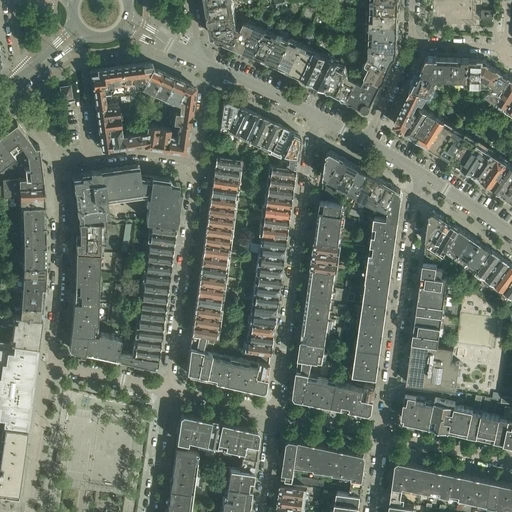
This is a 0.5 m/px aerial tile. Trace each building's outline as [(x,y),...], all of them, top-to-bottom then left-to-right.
[(232,0),(228,0),(207,3),(209,14),(234,10),(232,0)] [(281,12),(285,2),(279,0),(277,0),(274,9),(281,12)] [(399,2),(371,1),(370,13),(399,14),(399,2)] [(482,9),(481,19),(493,19),(494,10),(482,9)] [(234,10),(209,14),(211,25),(236,21),(234,10)] [(399,14),(370,13),(369,26),(398,27),(399,14)] [(244,20),(241,27),(233,44),(244,49),(255,25),(244,20)] [(236,21),(211,25),(213,35),(233,44),(241,27),(236,25),(236,21)] [(255,25),(244,49),(255,53),(266,30),(255,25)] [(398,27),(369,26),(369,37),(398,39),(398,27)] [(266,30),(255,53),(260,55),(267,59),(278,36),(266,30)] [(307,35),(306,37),(310,39),(313,34),(306,30),(304,34),(307,35)] [(278,36),(267,59),(273,62),(279,64),(290,42),(278,36)] [(398,39),(369,37),(368,50),(396,52),(397,49),(398,39)] [(290,42),(279,64),(285,67),(291,70),(303,45),(291,39),(290,42)] [(303,45),(291,70),(295,72),(303,76),(315,51),(303,45)] [(396,52),(368,50),(368,55),(367,58),(388,68),(396,52)] [(315,51),(303,76),(314,81),(327,57),(328,54),(323,52),(322,54),(315,51)] [(439,57),(427,56),(420,72),(434,80),(435,79),(436,75),(439,76),(439,57)] [(327,57),(314,81),(326,87),(338,63),(339,60),(334,58),(333,60),(327,57)] [(455,58),(439,57),(439,76),(439,78),(454,79),(455,58)] [(388,68),(367,58),(365,63),(367,66),(369,67),(365,76),(365,78),(369,80),(380,85),(388,68)] [(470,58),(455,58),(454,79),(469,79),(470,58)] [(470,58),(469,79),(469,83),(482,84),(483,59),(470,58)] [(487,59),(483,59),(482,84),(493,84),(501,71),(487,62),(487,59)] [(142,91),(142,89),(152,67),(153,64),(153,63),(152,62),(151,62),(150,62),(136,64),(136,68),(138,82),(136,82),(137,91),(142,91)] [(338,63),(326,87),(336,92),(347,72),(345,66),(338,63)] [(138,82),(136,68),(136,64),(122,65),(122,70),(125,92),(137,91),(136,82),(138,82)] [(125,92),(122,70),(122,65),(107,67),(109,85),(111,85),(113,94),(125,92)] [(91,84),(93,84),(94,86),(104,85),(105,95),(113,94),(111,85),(109,85),(107,67),(90,70),(91,84)] [(152,99),(164,72),(152,67),(142,89),(152,94),(150,98),(152,99)] [(511,79),(511,77),(501,71),(493,84),(486,95),(498,102),(511,79)] [(165,100),(175,77),(164,72),(152,99),(155,100),(156,96),(165,100)] [(347,72),(336,92),(340,94),(347,98),(356,81),(349,77),(347,72)] [(420,72),(413,86),(428,93),(431,94),(434,88),(433,87),(436,81),(435,79),(434,80),(420,72)] [(186,82),(175,77),(165,100),(176,105),(186,82)] [(356,81),(347,98),(358,103),(369,80),(365,78),(362,83),(356,81)] [(511,98),(511,79),(498,102),(502,105),(503,102),(508,105),(511,98)] [(369,80),(358,103),(366,108),(369,107),(380,85),(369,80)] [(193,85),(186,82),(176,105),(180,107),(179,110),(192,111),(195,88),(193,85)] [(104,85),(94,86),(97,108),(107,106),(105,95),(104,85)] [(70,86),(64,87),(61,88),(62,98),(71,97),(70,86)] [(413,86),(403,107),(409,110),(411,107),(414,109),(419,100),(423,101),(428,93),(413,86)] [(226,100),(223,102),(219,129),(227,131),(239,105),(226,100)] [(107,106),(97,108),(98,119),(119,116),(118,105),(107,106)] [(250,110),(239,105),(227,131),(238,136),(250,110)] [(417,110),(405,130),(409,132),(414,135),(429,111),(420,105),(417,110)] [(403,107),(396,121),(397,125),(405,130),(417,110),(414,109),(411,107),(409,110),(403,107)] [(190,124),(192,111),(179,110),(175,110),(170,109),(169,117),(173,119),(173,122),(178,122),(190,124)] [(260,115),(250,110),(238,136),(248,141),(260,115)] [(429,111),(414,135),(417,137),(422,140),(437,115),(429,111)] [(271,120),(260,115),(248,141),(259,145),(271,120)] [(437,115),(422,140),(430,145),(444,122),(445,120),(437,115)] [(119,116),(98,119),(100,129),(110,128),(121,127),(119,116)] [(281,125),(271,120),(259,145),(269,150),(281,125)] [(41,162),(39,144),(35,145),(16,121),(8,127),(24,148),(27,153),(29,168),(25,168),(26,178),(43,177),(41,162)] [(190,124),(178,122),(176,136),(177,136),(177,140),(187,141),(190,124)] [(444,122),(430,145),(440,151),(454,128),(444,122)] [(291,130),(281,125),(269,150),(279,155),(281,152),(291,130)] [(147,126),(146,132),(145,142),(145,145),(155,147),(158,127),(147,126)] [(0,165),(24,148),(8,127),(0,133),(0,165)] [(121,127),(110,128),(112,147),(129,145),(128,134),(122,135),(121,127)] [(170,129),(158,127),(155,147),(168,149),(170,135),(170,129)] [(110,128),(100,129),(102,148),(112,147),(110,128)] [(454,128),(440,151),(451,158),(466,135),(454,128)] [(298,133),(291,130),(281,152),(287,154),(288,154),(297,155),(299,135),(298,133)] [(146,132),(128,134),(129,145),(145,142),(146,132)] [(464,165),(479,142),(477,141),(482,135),(477,132),(473,138),(466,134),(466,135),(451,158),(464,165)] [(187,141),(177,140),(177,136),(176,136),(170,135),(168,149),(183,151),(186,148),(187,141)] [(479,142),(464,165),(473,172),(489,148),(479,142)] [(227,149),(216,148),(216,155),(226,156),(227,149)] [(489,148),(473,172),(484,178),(499,155),(489,148)] [(340,155),(331,150),(327,152),(324,176),(330,179),(340,155)] [(295,167),(297,155),(288,154),(287,154),(286,159),(283,159),(282,163),(282,165),(295,167)] [(226,156),(216,155),(214,165),(238,168),(240,158),(226,156)] [(350,160),(340,155),(330,179),(339,183),(350,160)] [(499,155),(484,178),(494,185),(510,162),(499,155)] [(359,166),(350,160),(339,183),(338,185),(348,189),(359,166)] [(511,163),(510,162),(494,185),(498,188),(504,192),(511,180),(511,163)] [(90,170),(90,171),(91,174),(82,175),(82,178),(73,179),(74,185),(73,185),(74,189),(75,189),(77,205),(76,206),(77,212),(78,213),(79,219),(109,214),(107,196),(142,192),(149,193),(147,211),(146,219),(146,220),(150,221),(176,224),(181,191),(178,190),(179,184),(170,183),(170,180),(161,179),(162,177),(149,175),(148,177),(141,176),(139,164),(95,170),(94,169),(90,170)] [(295,167),(282,165),(272,164),(271,174),(294,177),(295,167)] [(238,168),(214,165),(213,174),(237,177),(238,168)] [(368,171),(359,166),(348,189),(348,190),(358,195),(368,171)] [(377,176),(368,171),(358,195),(357,196),(367,201),(377,176)] [(237,177),(213,174),(212,184),(236,187),(237,177)] [(294,177),(271,174),(270,183),(292,186),(294,177)] [(387,182),(377,176),(367,201),(377,205),(377,204),(387,182)] [(43,177),(26,178),(19,178),(3,179),(3,189),(43,186),(43,177)] [(396,187),(387,182),(377,204),(386,208),(388,204),(396,187)] [(292,186),(270,183),(268,183),(267,193),(291,197),(292,186)] [(236,187),(212,184),(210,194),(234,197),(236,187)] [(43,186),(3,189),(4,198),(20,197),(44,196),(43,186)] [(322,193),(321,197),(332,199),(336,190),(326,186),(324,194),(322,193)] [(401,190),(396,187),(388,204),(401,205),(403,193),(401,190)] [(291,197),(267,193),(265,203),(290,207),(291,197)] [(234,197),(210,194),(209,203),(233,206),(234,197)] [(44,196),(20,197),(21,207),(23,207),(44,205),(44,196)] [(342,212),(343,203),(321,200),(320,209),(342,212)] [(233,206),(209,203),(208,213),(232,216),(233,206)] [(290,207),(265,203),(264,213),(288,216),(290,207)] [(401,205),(388,204),(386,208),(388,209),(387,217),(399,218),(401,205)] [(46,225),(45,215),(44,205),(23,207),(23,227),(24,237),(46,236),(46,225)] [(340,241),(342,223),(344,213),(342,212),(320,209),(316,237),(340,241)] [(434,210),(430,212),(427,238),(430,239),(444,217),(434,210)] [(252,222),(253,212),(248,211),(247,217),(245,216),(244,219),(247,219),(246,226),(250,226),(251,222),(252,222)] [(232,216),(208,213),(206,223),(230,226),(232,216)] [(288,216),(264,213),(263,223),(287,226),(288,216)] [(399,218),(387,217),(375,215),(370,252),(394,255),(399,218)] [(436,248),(452,222),(444,217),(430,239),(428,243),(436,248)] [(87,221),(79,221),(79,235),(76,235),(76,249),(76,251),(100,252),(100,231),(107,231),(107,221),(88,221),(88,219),(87,220),(87,221)] [(176,224),(150,221),(149,231),(175,235),(176,224)] [(460,227),(452,222),(436,248),(444,253),(444,254),(445,252),(460,227)] [(230,226),(206,223),(205,233),(229,236),(230,226)] [(287,226),(263,223),(261,233),(286,236),(287,226)] [(126,224),(122,251),(127,252),(131,224),(126,224)] [(471,235),(460,227),(445,252),(455,259),(471,235)] [(175,235),(149,231),(147,241),(150,241),(174,244),(175,235)] [(229,236),(205,233),(204,242),(228,245),(229,236)] [(286,236),(261,233),(260,243),(284,246),(286,236)] [(481,242),(471,235),(455,259),(465,266),(481,242)] [(46,266),(46,246),(46,236),(24,237),(24,246),(24,267),(46,266)] [(340,241),(316,237),(314,248),(341,251),(342,241),(340,241)] [(244,238),(243,251),(248,252),(249,242),(251,242),(251,238),(244,238)] [(427,238),(423,262),(438,264),(440,265),(444,253),(436,248),(428,243),(430,239),(427,238)] [(174,244),(150,241),(148,250),(172,254),(174,244)] [(228,245),(204,242),(202,252),(228,256),(230,246),(228,245)] [(492,249),(481,242),(465,266),(475,273),(492,249)] [(284,246),(260,243),(259,253),(283,256),(284,246)] [(341,251),(314,248),(313,257),(339,260),(341,251)] [(501,256),(492,249),(475,273),(484,279),(501,256)] [(172,254),(148,250),(147,260),(171,263),(172,254)] [(99,283),(99,260),(100,252),(76,251),(76,261),(75,282),(99,283)] [(228,256),(202,252),(201,262),(227,266),(228,256)] [(394,255),(370,252),(367,270),(392,273),(394,255)] [(114,273),(120,273),(123,253),(117,253),(114,273)] [(283,256),(259,253),(257,262),(282,265),(283,256)] [(510,262),(501,256),(484,279),(493,286),(510,262)] [(131,257),(125,257),(123,277),(129,277),(131,257)] [(339,260),(313,257),(312,266),(336,270),(338,270),(339,260)] [(171,263),(147,260),(144,259),(143,269),(170,273),(171,263)] [(227,266),(201,262),(200,272),(226,276),(227,266)] [(282,265),(257,262),(256,272),(280,275),(282,265)] [(438,264),(423,262),(419,293),(445,296),(448,276),(442,276),(443,268),(437,267),(438,264)] [(511,278),(511,263),(510,262),(493,286),(502,292),(511,278)] [(46,266),(24,267),(23,276),(45,276),(46,266)] [(336,270),(312,266),(309,284),(333,288),(336,270)] [(170,273),(143,269),(142,279),(144,280),(168,283),(170,273)] [(388,301),(390,283),(392,273),(367,270),(367,273),(358,272),(358,273),(355,272),(354,278),(360,279),(360,277),(366,278),(366,279),(367,279),(365,289),(363,289),(356,288),(355,293),(355,298),(364,299),(364,297),(388,301)] [(226,276),(200,272),(198,282),(224,286),(226,276)] [(280,275),(256,272),(255,281),(279,285),(280,275)] [(45,276),(23,276),(23,286),(44,286),(45,276)] [(511,278),(502,292),(511,299),(511,298),(511,278)] [(168,283),(144,280),(143,289),(167,293),(168,283)] [(279,285),(255,281),(254,291),(278,295),(279,285)] [(99,283),(75,282),(74,302),(98,303),(99,283)] [(224,286),(198,282),(197,292),(223,296),(224,286)] [(116,284),(114,296),(126,297),(128,285),(116,284)] [(327,333),(331,306),(333,288),(309,284),(303,330),(327,333)] [(44,286),(23,286),(22,296),(44,297),(44,286)] [(167,293),(143,289),(142,299),(166,302),(167,293)] [(278,295),(254,291),(252,301),(276,304),(278,295)] [(223,296),(197,292),(196,303),(222,306),(223,296)] [(445,296),(419,293),(415,321),(441,324),(445,296)] [(44,297),(22,296),(21,306),(43,307),(44,297)] [(384,329),(386,311),(388,301),(364,297),(364,299),(360,326),(384,329)] [(166,302),(142,299),(139,298),(138,306),(141,307),(165,310),(166,302)] [(276,304),(252,301),(251,310),(275,314),(276,304)] [(98,303),(74,302),(72,322),(71,333),(88,334),(88,332),(97,333),(98,303)] [(222,306),(196,303),(194,312),(220,316),(222,306)] [(346,317),(347,305),(338,304),(338,308),(343,309),(342,317),(346,317)] [(43,307),(21,306),(20,316),(42,319),(42,317),(43,307)] [(124,308),(113,306),(110,322),(122,323),(124,308)] [(165,310),(141,307),(139,316),(163,320),(165,310)] [(275,314),(251,310),(250,320),(274,323),(275,314)] [(220,316),(194,312),(193,322),(219,326),(220,316)] [(42,319),(20,316),(15,315),(15,316),(17,316),(17,321),(14,321),(12,337),(14,338),(14,342),(11,342),(11,343),(38,347),(42,319)] [(163,320),(139,316),(138,326),(162,329),(163,320)] [(274,323),(250,320),(248,330),(273,333),(274,323)] [(439,343),(440,333),(441,324),(415,321),(413,340),(439,343)] [(219,326),(193,322),(192,332),(205,334),(218,336),(219,326)] [(162,329),(138,326),(137,336),(161,339),(162,329)] [(380,358),(383,340),(384,329),(360,326),(356,354),(380,358)] [(342,343),(344,327),(338,327),(338,331),(340,331),(339,337),(334,336),(333,342),(342,343)] [(273,333),(248,330),(247,339),(248,339),(271,343),(273,333)] [(327,333),(303,330),(302,338),(326,342),(327,333)] [(118,353),(121,336),(98,331),(98,333),(97,333),(88,332),(88,334),(71,333),(69,346),(71,349),(118,359),(119,353),(118,353)] [(205,334),(192,332),(186,371),(188,374),(206,378),(212,352),(206,351),(207,347),(203,346),(205,334)] [(161,339),(137,336),(135,345),(159,349),(161,339)] [(326,342),(302,338),(299,356),(313,359),(323,360),(326,342)] [(270,353),(271,343),(248,339),(247,346),(244,346),(243,349),(255,351),(260,351),(270,353)] [(456,389),(461,360),(453,359),(455,345),(439,343),(413,340),(407,382),(438,387),(456,389)] [(38,347),(11,343),(0,341),(0,417),(4,418),(3,425),(25,428),(25,429),(28,429),(38,347)] [(346,345),(342,344),(340,361),(349,362),(349,356),(345,355),(345,353),(349,353),(349,349),(346,349),(346,345)] [(159,349),(135,345),(134,355),(150,358),(158,359),(159,349)] [(268,362),(270,353),(260,351),(255,351),(254,357),(259,358),(258,362),(268,362)] [(234,384),(239,361),(239,358),(236,357),(235,360),(229,358),(230,356),(226,355),(226,358),(215,356),(215,353),(212,352),(206,378),(234,384)] [(158,359),(150,358),(134,355),(119,353),(118,359),(154,367),(156,366),(157,364),(158,359)] [(380,358),(356,354),(353,373),(354,373),(366,375),(367,375),(377,377),(380,358)] [(313,359),(299,356),(297,369),(311,371),(313,359)] [(255,378),(258,362),(245,359),(244,361),(239,361),(234,384),(262,390),(265,387),(266,379),(255,378)] [(268,362),(258,362),(255,378),(266,379),(268,362)] [(307,388),(310,375),(311,371),(297,369),(294,394),(296,397),(304,399),(307,388)] [(338,381),(310,375),(307,388),(304,399),(332,404),(338,381)] [(377,377),(367,375),(365,384),(361,401),(374,403),(377,377)] [(365,384),(363,384),(356,382),(355,385),(338,381),(332,404),(370,412),(373,410),(374,403),(361,401),(365,384)] [(458,390),(438,387),(437,392),(429,425),(458,431),(464,406),(455,404),(458,390)] [(437,392),(406,388),(402,416),(405,420),(429,425),(437,392)] [(476,395),(474,408),(474,409),(479,411),(482,396),(476,395)] [(511,406),(506,405),(505,406),(506,406),(503,416),(498,439),(511,442),(511,406)] [(473,408),(464,406),(458,431),(468,433),(473,408)] [(474,409),(474,408),(473,408),(468,433),(498,439),(503,416),(474,409)] [(207,443),(212,419),(183,413),(180,415),(176,441),(186,443),(188,443),(188,441),(197,443),(198,441),(207,443)] [(212,419),(207,443),(206,445),(210,446),(210,444),(216,445),(221,421),(212,419)] [(239,425),(221,421),(216,445),(215,447),(216,445),(234,449),(239,425)] [(18,497),(22,471),(28,429),(25,429),(25,428),(3,425),(3,426),(5,426),(0,459),(0,466),(2,467),(2,472),(0,471),(0,491),(17,494),(17,497),(18,497)] [(249,427),(239,425),(234,449),(243,451),(244,451),(249,427)] [(257,429),(249,427),(244,451),(243,451),(242,455),(255,457),(259,432),(257,429)] [(288,439),(283,475),(294,477),(296,463),(299,438),(291,436),(288,439)] [(328,444),(299,438),(296,463),(315,466),(314,467),(324,469),(328,444)] [(175,449),(170,489),(193,492),(198,452),(185,450),(186,443),(176,441),(175,449)] [(364,452),(328,444),(324,469),(333,470),(333,471),(352,474),(352,477),(363,478),(367,455),(364,452)] [(255,457),(242,455),(239,468),(254,471),(255,457)] [(396,462),(393,485),(403,486),(403,485),(422,489),(427,465),(399,459),(396,462)] [(442,468),(427,465),(422,489),(437,492),(442,468)] [(251,488),(254,471),(239,468),(229,467),(228,476),(225,476),(224,484),(227,485),(251,488)] [(461,472),(442,468),(437,492),(456,496),(461,472)] [(348,485),(331,483),(331,481),(319,479),(320,470),(315,469),(314,478),(295,475),(294,482),(347,489),(348,485)] [(493,479),(461,472),(456,496),(488,502),(493,479)] [(294,477),(283,475),(282,483),(293,484),(294,477)] [(363,478),(352,477),(350,492),(350,493),(361,494),(363,478)] [(503,481),(493,479),(488,502),(487,506),(497,507),(497,505),(503,481)] [(511,482),(503,481),(497,505),(506,507),(506,508),(511,508),(511,482)] [(293,484),(282,483),(280,493),(304,496),(306,486),(293,484)] [(251,488),(227,485),(225,493),(223,493),(250,497),(251,488)] [(403,486),(393,485),(391,502),(404,503),(405,496),(402,496),(403,486)] [(190,511),(193,492),(170,489),(166,511),(190,511)] [(361,494),(350,493),(350,492),(337,490),(336,500),(360,503),(361,494)] [(250,497),(223,493),(222,506),(248,509),(250,497)] [(304,496),(280,493),(279,502),(303,506),(304,496)] [(358,511),(360,503),(336,500),(335,509),(333,509),(332,511),(358,511)] [(302,511),(303,506),(279,502),(278,511),(282,511),(302,511)] [(404,503),(391,502),(389,511),(413,511),(414,505),(404,503)]
